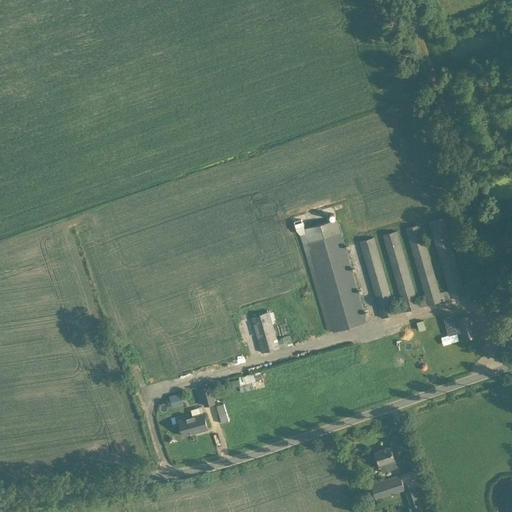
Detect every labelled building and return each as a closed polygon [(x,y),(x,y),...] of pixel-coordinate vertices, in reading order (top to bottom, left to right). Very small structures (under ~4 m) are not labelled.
[(360,241),(382,318),(466,294),(465,291),(464,291),(443,217),(428,222),(447,290),(440,292),(421,224),(406,228),(425,296),(417,298),(397,230),(382,235),(401,303),(394,305),(375,237),(360,241)] [(302,219),(294,221),(296,228),(295,228),(300,234),(327,330),(332,328),(333,332),(367,322),(364,313),(337,218),(304,227),(302,219)] [(464,283),(467,294),(475,291),(472,281),(464,283)] [(270,311),(252,316),(260,343),(262,352),(278,348),(280,347),(270,311)] [(459,318),(446,322),(449,334),(461,331),(463,340),(477,336),(471,315),(459,318)] [(418,322),(420,330),(426,329),(424,320),(418,322)] [(226,381),(228,388),(241,386),(239,379),(226,381)] [(200,388),(205,406),(215,403),(210,386),(200,388)] [(180,420),(184,435),(208,428),(203,413),(201,406),(191,409),(193,416),(180,420)] [(378,462),(382,472),(397,467),(390,447),(375,452),(378,462)] [(371,485),(376,498),(405,489),(400,475),(371,485)] [(406,492),(412,511),(423,511),(415,489),(406,492)]
